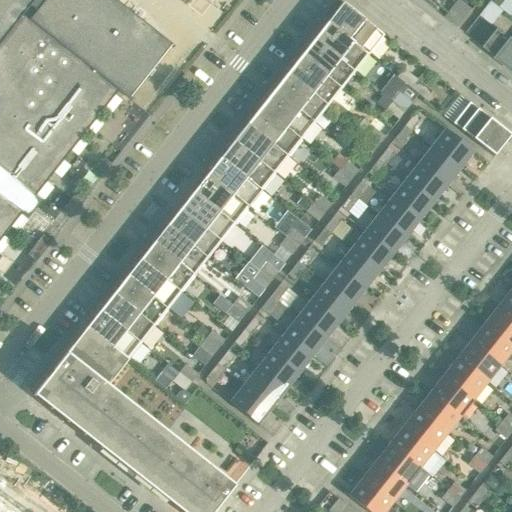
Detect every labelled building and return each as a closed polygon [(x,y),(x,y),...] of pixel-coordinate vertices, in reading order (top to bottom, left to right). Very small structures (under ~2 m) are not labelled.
[(173,47),(113,0),(0,0),(0,41),(29,5),(36,11),(29,21),(118,90),(117,91),(131,101),(132,100),(129,98),(170,46),(172,48),(173,47)] [(458,28),(472,10),(459,0),(445,18),(458,28)] [(383,35),(342,3),(326,22),(367,55),(383,35)] [(34,196),(41,188),(117,91),(118,90),(29,21),(36,11),(29,5),(0,41),(0,239),(21,213),(27,218),(40,201),(34,196)] [(367,55),(326,22),(313,39),(354,72),(367,55)] [(511,70),(511,40),(498,30),(484,48),(511,70)] [(354,72),(313,39),(299,56),(341,89),(354,72)] [(341,89),(299,56),(286,73),(327,106),(341,89)] [(417,81),(403,69),(396,77),(411,89),(417,81)] [(327,106),(286,73),(273,90),(314,123),(327,106)] [(431,92),(417,81),(411,89),(424,100),(431,92)] [(314,123),(273,90),(259,107),(301,140),(314,123)] [(411,103),(398,93),(392,102),(404,111),(411,103)] [(404,111),(392,102),(385,110),(398,120),(404,111)] [(510,135),(468,103),(452,124),(493,156),(510,135)] [(301,140),(259,107),(246,124),(287,157),(301,140)] [(411,131),(421,119),(414,113),(404,126),(411,131)] [(287,157),(246,124),(232,141),(274,174),(287,157)] [(401,144),(411,131),(404,126),(394,139),(401,144)] [(384,137),(372,127),(365,136),(377,145),(384,137)] [(473,152),(444,129),(430,146),(459,170),(473,152)] [(377,145),(365,136),(358,144),(371,154),(377,145)] [(274,174),(232,141),(219,158),(227,165),(260,191),(274,174)] [(459,170),(430,146),(416,163),(446,187),(459,170)] [(384,165),(394,152),(387,147),(377,160),(384,165)] [(260,191),(227,165),(219,158),(206,175),(247,208),(260,191)] [(374,178),(384,165),(377,160),(367,173),(374,178)] [(357,171),(345,161),(338,169),(351,179),(357,171)] [(446,187),(416,163),(403,180),(433,204),(446,187)] [(351,179),(338,169),(332,178),(344,188),(351,179)] [(247,208),(206,175),(192,192),(234,225),(247,208)] [(433,204),(403,180),(389,197),(419,221),(433,204)] [(357,199),(367,186),(360,181),(350,194),(357,199)] [(234,225),(192,192),(179,209),(220,242),(234,225)] [(347,212),(357,199),(350,194),(340,207),(347,212)] [(331,205),(318,195),(311,203),(324,213),(331,205)] [(419,221),(389,197),(376,214),(406,238),(419,221)] [(324,213),(311,203),(305,212),(317,221),(324,213)] [(220,242),(179,209),(166,226),(207,259),(220,242)] [(406,238),(376,214),(363,231),(393,255),(406,238)] [(330,233),(340,221),(333,215),(323,228),(330,233)] [(207,259),(166,226),(152,243),(194,276),(207,259)] [(320,246),(330,233),(323,228),(313,241),(320,246)] [(304,239),(291,229),(285,237),(297,247),(304,239)] [(393,255),(363,231),(349,248),(379,272),(393,255)] [(297,247),(285,237),(278,246),(291,255),(297,247)] [(194,276),(152,243),(139,260),(180,293),(194,276)] [(379,272),(349,248),(336,265),(366,289),(379,272)] [(304,267),(313,255),(306,249),(297,262),(304,267)] [(180,293),(139,260),(125,277),(167,310),(180,293)] [(293,280),(304,267),(297,262),(286,275),(293,280)] [(270,281),(277,273),(265,263),(258,271),(270,281)] [(366,289),(336,265),(323,282),(352,306),(366,289)] [(270,281),(258,271),(251,279),(264,289),(270,281)] [(167,310),(125,277),(112,294),(153,326),(167,310)] [(352,306),(323,282),(309,300),(339,323),(352,306)] [(276,301),(287,289),(280,283),(270,296),(276,301)] [(511,293),(509,291),(496,308),(511,320),(511,293)] [(153,326),(112,294),(99,311),(140,343),(153,326)] [(267,314),(276,301),(270,296),(260,309),(267,314)] [(250,307),(238,297),(231,305),(244,315),(250,307)] [(339,323),(309,300),(295,316),(325,340),(339,323)] [(244,315),(231,305),(225,313),(237,323),(244,315)] [(511,320),(496,308),(482,325),(511,348),(511,320)] [(140,343),(99,311),(85,328),(127,360),(140,343)] [(325,340),(295,316),(282,333),(312,357),(325,340)] [(250,335),(260,322),(253,317),(243,330),(250,335)] [(511,349),(511,348),(482,325),(469,342),(499,366),(511,349)] [(227,490),(95,386),(102,378),(108,382),(105,386),(106,387),(127,360),(85,328),(32,395),(180,511),(212,511),(233,486),(231,484),(227,490)] [(240,348),(250,335),(243,330),(233,343),(240,348)] [(224,341),(211,331),(204,339),(217,349),(224,341)] [(312,357),(282,333),(269,350),(299,374),(312,357)] [(217,349),(204,339),(198,347),(210,357),(217,349)] [(499,366),(469,342),(455,359),(486,383),(499,366)] [(299,374),(269,350),(255,367),(285,391),(299,374)] [(223,369),(233,356),(226,351),(216,364),(223,369)] [(486,383),(455,359),(442,376),(472,400),(486,383)] [(213,382),(223,369),(216,364),(206,377),(213,382)] [(197,374),(184,365),(178,373),(190,383),(197,374)] [(285,391),(255,367),(242,384),(272,408),(285,391)] [(190,383),(178,373),(171,381),(184,391),(190,383)] [(472,400),(442,376),(428,393),(459,417),(472,400)] [(272,408),(242,384),(228,402),(258,425),(272,408)] [(459,417),(428,393),(415,410),(445,434),(459,417)] [(445,434),(415,410),(402,427),(432,451),(445,434)] [(511,430),(511,418),(507,414),(500,422),(511,431),(511,430)] [(505,439),(511,431),(500,422),(494,431),(505,439)] [(432,451),(402,427),(388,444),(418,468),(432,451)] [(418,468),(388,444),(375,461),(405,485),(418,468)] [(491,457),(480,448),(473,456),(485,465),(491,457)] [(506,469),(511,461),(511,460),(504,454),(498,462),(506,469)] [(485,465),(473,456),(467,465),(478,473),(485,465)] [(405,485),(375,461),(362,478),(392,502),(405,485)] [(383,511),(392,502),(362,478),(348,496),(367,511),(383,511)] [(465,491),(453,482),(447,490),(458,499),(465,491)] [(488,492),(479,486),(473,494),(481,501),(488,492)] [(458,499),(447,490),(440,499),(451,507),(458,499)] [(481,501),(473,494),(467,502),(475,509),(481,501)] [(328,511),(341,511),(346,506),(337,499),(327,511),(328,511)]
